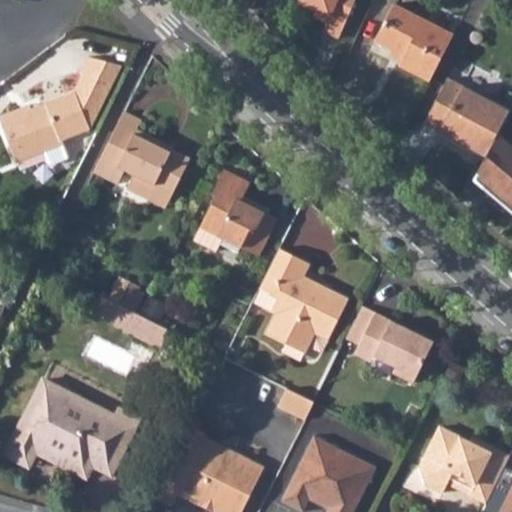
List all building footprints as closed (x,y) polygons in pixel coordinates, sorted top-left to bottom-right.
[(298,0),(297,2),(329,17),(322,31),(338,38),(355,0),(298,0)] [(399,66),(429,80),(452,35),(393,5),(374,42),(403,56),(399,66)] [(16,107),(0,113),(0,125),(14,163),(64,142),(63,138),(88,128),(121,64),(86,53),(76,71),(82,73),(73,91),(19,113),(16,107)] [(425,120),(487,152),(510,108),(448,76),(425,120)] [(126,109),(95,170),(118,182),(127,165),(137,170),(139,179),(154,187),(157,180),(174,190),(192,156),(174,147),(173,150),(160,143),(163,138),(139,125),(143,118),(126,109)] [(511,143),(498,132),(474,178),(511,210),(511,143)] [(217,194),(201,224),(223,235),(259,253),(279,215),(254,203),(256,198),(244,191),(250,180),(224,166),(212,191),(217,194)] [(166,206),(174,190),(157,180),(154,187),(139,179),(137,170),(128,186),(166,206)] [(223,235),(201,224),(190,246),(212,257),(223,235)] [(277,247),(257,288),(274,296),(268,309),(272,312),(261,334),(283,344),(286,337),(303,346),(311,331),(325,338),(346,295),(330,287),(328,291),(318,286),(320,282),(302,273),(307,262),(277,247)] [(101,295),(92,314),(124,331),(134,311),(101,295)] [(362,301),(345,333),(359,340),(376,308),(362,301)] [(376,308),(359,340),(375,348),(372,352),(393,363),(391,368),(412,380),(434,338),(376,308)] [(134,311),(124,331),(159,348),(169,328),(134,311)] [(41,377),(9,439),(9,441),(9,446),(10,451),(14,454),(20,457),(25,456),(32,452),(36,445),(47,450),(49,447),(60,453),(58,456),(61,458),(86,407),(66,397),(69,391),(41,377)] [(285,387),(277,404),(303,417),(312,400),(285,387)] [(86,407),(61,458),(88,471),(92,464),(109,473),(137,416),(124,409),(119,417),(89,401),(86,407)] [(467,492),(484,500),(505,457),(489,449),(492,444),(470,433),(468,437),(437,423),(416,464),(422,481),(440,490),(447,475),(471,486),(467,492)] [(188,424),(152,494),(170,503),(175,492),(216,511),(239,511),(263,466),(204,436),(205,432),(188,424)] [(312,433),(280,499),(301,509),(311,490),(329,498),(322,511),(350,511),(375,464),(312,433)] [(511,511),(511,480),(496,511),(511,511)]
